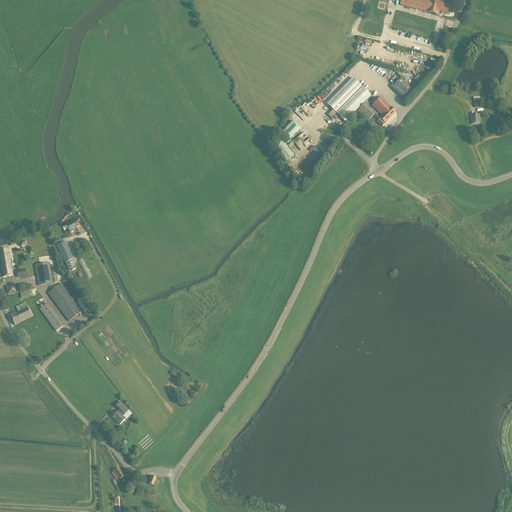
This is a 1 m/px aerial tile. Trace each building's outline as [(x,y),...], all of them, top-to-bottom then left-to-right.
[(448,15),(451,3),(442,1),(442,0),(430,0),(430,1),(425,0),(401,0),(400,6),(438,16),(439,14),(442,15),(442,13),(448,15)] [(425,79),(419,74),(415,80),(420,84),(425,79)] [(327,105),(345,123),(371,96),(353,79),(327,105)] [(393,88),(403,99),(412,90),(401,80),(393,88)] [(385,124),(396,113),(381,98),(372,106),(383,117),(380,119),(385,124)] [(356,113),(367,123),(375,114),(365,104),(356,113)] [(471,116),(471,125),(480,124),(479,115),(478,115),(478,114),(475,114),(475,115),(471,116)] [(280,133),(288,141),(300,129),(292,121),(280,133)] [(286,162),(294,156),(282,140),(273,146),(286,162)] [(65,225),(70,233),(77,229),(77,227),(80,226),(76,219),(65,225)] [(65,262),(67,267),(73,264),(71,260),(73,259),(65,242),(57,246),(57,247),(56,247),(58,251),(58,250),(58,251),(59,251),(64,263),(65,262)] [(0,250),(0,269),(2,278),(13,276),(8,249),(0,250)] [(80,260),(87,278),(90,277),(84,259),(80,260)] [(35,265),(38,286),(52,284),(49,263),(35,265)] [(19,290),(21,298),(35,296),(33,287),(32,287),(31,284),(27,285),(26,284),(23,284),(24,289),(19,290)] [(48,293),(69,322),(82,312),(61,284),(48,293)] [(6,287),(7,296),(16,294),(15,285),(6,287)] [(10,315),(14,325),(20,323),(31,317),(25,303),(16,307),(18,312),(15,313),(15,312),(10,315)] [(64,325),(48,303),(40,309),(56,331),(64,325)] [(112,418),(120,425),(125,419),(123,417),(128,411),(120,402),(115,407),(119,411),(112,418)] [(112,473),(119,483),(122,481),(121,479),(124,476),(119,468),(117,470),(116,468),(112,471),(113,472),(112,473)] [(149,484),(153,486),(156,479),(151,477),(151,479),(149,478),(148,481),(149,482),(149,484)]
